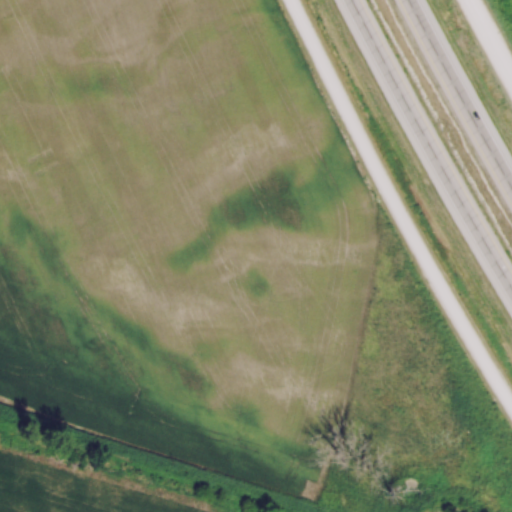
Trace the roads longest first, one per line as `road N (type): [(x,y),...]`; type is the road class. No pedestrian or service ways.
road 1 (residential): [(290,0),(382,182),(511,408)]
road 2 (motorway): [(348,0),(511,292)]
road 3 (motorway): [(511,186),(409,0)]
